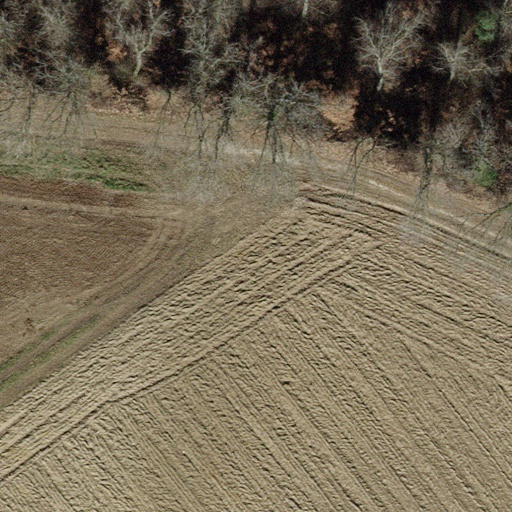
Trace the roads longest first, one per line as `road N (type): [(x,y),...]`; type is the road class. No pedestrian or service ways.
road 1 (track): [(511,235),(343,168),(0,88)]
road 2 (track): [(0,418),(343,168)]
